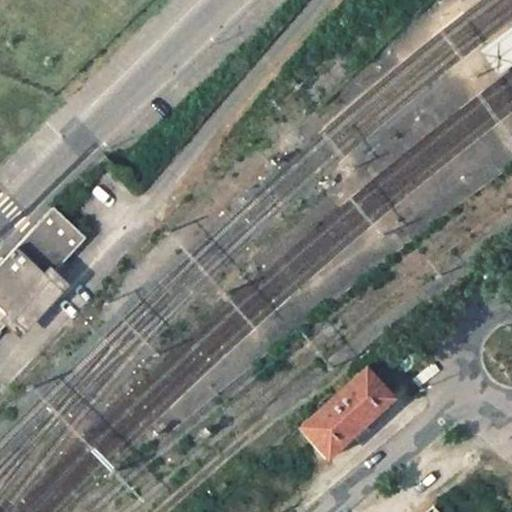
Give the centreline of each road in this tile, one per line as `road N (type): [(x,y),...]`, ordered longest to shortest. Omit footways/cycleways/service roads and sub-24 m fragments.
road 1 (unclassified): [(233,0),(0,227)]
road 2 (residential): [(333,511),(461,405)]
